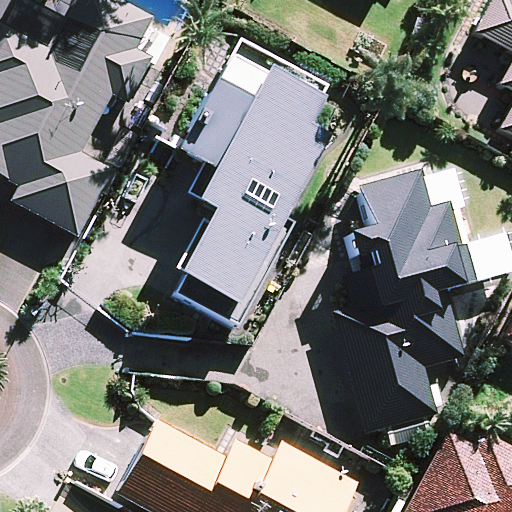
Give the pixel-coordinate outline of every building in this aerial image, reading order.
[(0,186),(21,197),(13,213),(81,248),(117,179),(85,163),(115,105),(132,114),(156,67),(140,58),(156,27),(104,0),(81,0),(51,59),(0,32),(0,186)] [(511,0),(509,0),(508,2),(503,0),(501,0),(478,43),(511,62),(511,74),(500,95),(511,101),(511,119),(501,139),(511,145),(511,0)] [(182,309),(237,338),(293,235),(280,228),(321,152),(304,143),(318,116),(262,86),(244,119),(209,100),(172,169),(207,187),(189,221),(205,229),(173,290),(188,298),(182,309)] [(335,323),(368,445),(440,425),(427,378),(467,368),(449,302),(458,299),(448,263),(464,259),(451,212),(434,216),(424,181),(358,199),(370,242),(347,248),(354,275),(361,273),(372,313),(335,323)] [(160,430),(119,505),(132,511),(349,511),(359,493),(284,452),(274,469),(238,450),(228,468),(160,430)] [(511,511),(511,457),(488,445),(480,459),(450,442),(411,511),(511,511)]
